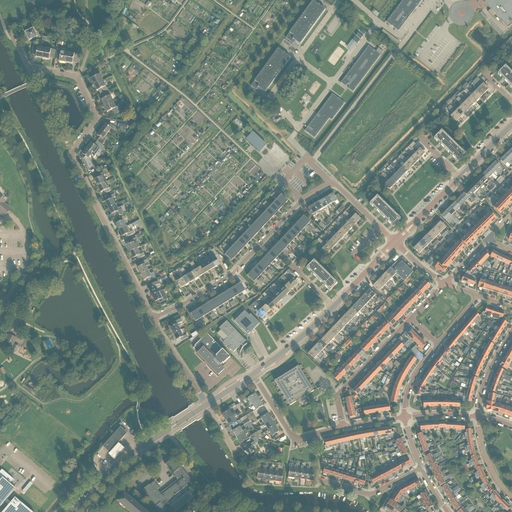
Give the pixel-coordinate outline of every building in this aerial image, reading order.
[(325,10),(313,0),(285,38),(293,43),(295,41),(300,44),(325,10)] [(421,0),(402,0),(386,22),(398,31),(421,0)] [(511,23),(511,0),(486,0),(484,2),(508,28),(511,23)] [(29,41),(38,36),(33,28),(25,32),(29,41)] [(199,36),(204,40),(209,34),(206,32),(206,31),(204,30),(202,32),(204,34),(202,33),(199,36)] [(198,38),(188,50),(192,53),(195,50),(193,48),(200,40),(198,38)] [(42,58),(44,48),(33,46),(32,55),(36,55),(35,57),(42,58)] [(381,55),(368,46),(340,83),(345,86),(347,84),(350,86),(348,88),(353,92),(381,55)] [(54,59),(55,50),(44,48),(42,58),(49,59),(49,58),(54,59)] [(290,58),(278,49),(251,86),(258,91),(260,89),(265,92),(290,58)] [(65,62),(67,52),(55,50),(54,59),(59,60),(59,61),(65,62)] [(67,52),(65,62),(72,64),(73,62),(77,63),(78,54),(67,52)] [(509,85),(511,82),(511,72),(505,66),(497,74),(502,79),(504,81),(509,85)] [(93,85),(103,80),(98,70),(90,74),(92,78),(90,79),(93,85)] [(100,95),(108,91),(103,80),(93,85),(96,91),(98,90),(100,95)] [(478,88),(484,94),(489,89),(483,84),(481,82),(479,83),(481,85),(478,88)] [(480,98),(484,94),(478,88),(474,92),(480,98)] [(480,98),(474,92),(473,90),(471,92),(473,93),(471,96),(476,102),(480,98)] [(104,106),(113,102),(108,91),(100,95),(102,99),(101,100),(104,106)] [(345,103),(332,94),(304,131),(314,138),(329,118),(332,120),(345,103)] [(472,106),(476,102),(471,96),(466,100),(472,106)] [(468,110),(472,106),(466,100),(463,104),(468,110)] [(113,102),(104,106),(107,112),(114,109),(116,114),(120,112),(117,107),(116,108),(113,102)] [(463,104),(460,102),(459,103),(461,105),(458,108),(464,114),(468,110),(463,104)] [(464,114),(458,108),(457,106),(455,108),(457,109),(455,112),(454,112),(460,118),(464,114)] [(454,112),(455,112),(452,110),(453,108),(452,107),(449,109),(449,110),(453,114),(450,116),(456,122),(460,118),(454,112)] [(101,129),(107,134),(111,128),(114,130),(115,128),(110,124),(108,126),(106,124),(101,129)] [(103,139),(107,134),(101,129),(97,135),(100,137),(97,141),(102,145),(105,141),(103,139)] [(445,150),(453,142),(441,131),(434,139),(438,143),(438,144),(440,146),(441,146),(445,150)] [(266,145),(253,132),(247,139),(260,151),(266,145)] [(105,147),(102,145),(97,141),(94,145),(91,143),(87,148),(95,155),(99,149),(101,151),(105,147)] [(453,142),(445,150),(450,155),(452,157),(457,162),(465,154),(453,142)] [(93,157),(95,155),(87,148),(83,154),(86,156),(84,158),(87,164),(89,169),(92,167),(89,163),(88,158),(90,156),(93,157)] [(414,150),(412,148),(410,150),(412,152),(411,153),(413,155),(411,157),(416,162),(421,158),(413,151),(414,150)] [(413,151),(421,158),(425,153),(420,148),(418,151),(415,148),(414,150),(413,151)] [(511,169),(511,162),(505,156),(500,160),(501,160),(499,162),(502,165),(504,163),(505,165),(507,162),(510,165),(510,164),(511,165),(511,167),(511,168),(511,169)] [(412,167),(407,162),(404,160),(405,159),(403,157),(401,159),(403,161),(402,162),(404,164),(402,166),(407,171),(412,167)] [(412,167),(416,162),(411,157),(407,162),(412,167)] [(495,171),(500,175),(501,174),(499,171),(500,171),(497,169),(500,166),(495,162),(491,166),(495,171)] [(397,168),(396,168),(394,166),(392,168),(395,170),(394,171),(396,173),(393,175),(398,180),(403,176),(396,169),(397,168)] [(403,176),(407,171),(402,166),(400,169),(397,167),(396,168),(397,168),(396,169),(403,176)] [(493,173),(495,171),(491,166),(486,171),(491,175),(495,179),(497,178),(493,173)] [(486,180),(487,180),(491,175),(486,171),(482,175),(486,180)] [(97,186),(104,183),(101,177),(105,175),(103,172),(96,176),(97,178),(94,180),(97,186)] [(0,176),(1,175),(0,173),(0,280),(1,279),(0,277),(0,213),(4,217),(10,209),(3,203),(5,201),(0,196),(0,176)] [(388,177),(387,177),(386,175),(384,177),(386,179),(384,180),(384,182),(386,183),(384,185),(389,189),(394,185),(387,178),(388,177)] [(394,185),(398,180),(393,175),(391,178),(389,175),(387,177),(388,177),(387,178),(394,185)] [(485,188),(487,186),(486,184),(487,184),(489,186),(493,189),(494,187),(492,185),(491,184),(488,182),(489,182),(487,180),(486,180),(482,175),(477,180),(483,186),(485,188)] [(480,188),(483,186),(477,180),(473,184),(480,191),(482,193),(484,192),(480,188)] [(104,183),(97,186),(100,192),(104,191),(105,194),(112,190),(111,187),(107,189),(104,183)] [(477,194),(480,191),(473,184),(468,189),(473,193),(476,197),(478,195),(477,194)] [(470,196),(473,193),(468,189),(464,193),(468,198),(469,198),(471,200),(473,202),(474,201),(472,199),(470,196)] [(329,196),(333,203),(337,200),(333,193),(329,196)] [(464,202),(468,198),(464,193),(460,198),(464,202)] [(108,208),(115,205),(112,198),(116,197),(114,194),(107,197),(108,200),(105,202),(108,208)] [(501,198),(508,205),(511,201),(511,200),(505,194),(501,198)] [(277,199),(283,205),(287,201),(281,195),(277,199)] [(329,204),(333,203),(329,196),(324,199),(328,206),(327,206),(329,208),(331,207),(329,204)] [(381,215),(389,208),(377,196),(369,204),(374,209),(376,211),(381,215)] [(460,207),(464,202),(460,198),(455,202),(460,207)] [(497,203),(504,210),(508,205),(501,198),(497,203)] [(279,209),(283,205),(277,199),(273,204),(279,209)] [(325,207),(327,206),(328,206),(324,199),(319,201),(323,209),(324,211),(326,209),(325,207)] [(279,209),(273,204),(271,206),(269,204),(266,201),(264,203),(275,214),(279,209)] [(320,210),(323,209),(319,201),(313,205),(318,213),(319,213),(321,212),(320,210)] [(455,211),(460,207),(455,202),(451,207),(455,211)] [(271,218),(275,214),(264,203),(263,204),(266,208),(268,209),(265,212),(271,218)] [(493,207),(500,214),(504,210),(497,203),(493,207)] [(115,205),(108,208),(111,214),(114,213),(116,215),(123,212),(122,209),(118,211),(115,205)] [(313,216),(318,213),(313,205),(308,208),(313,216)] [(451,216),(455,211),(451,207),(446,211),(451,216)] [(389,208),(381,215),(386,220),(385,220),(387,223),(388,222),(393,227),(400,219),(389,208)] [(271,218),(265,212),(263,215),(258,210),(256,212),(267,222),(271,218)] [(446,220),(451,216),(446,211),(442,216),(446,220)] [(485,215),(493,222),(496,219),(489,211),(485,215)] [(263,227),(267,222),(256,212),(255,213),(257,216),(257,217),(259,219),(257,221),(263,227)] [(350,215),(348,213),(346,215),(348,217),(347,218),(349,221),(347,223),(352,228),(356,223),(349,216),(350,215)] [(349,216),(356,223),(360,219),(355,214),(353,216),(351,214),(350,215),(349,216)] [(481,220),(488,227),(493,222),(485,215),(481,220)] [(119,230),(126,226),(123,220),(126,219),(125,216),(118,219),(119,222),(116,224),(119,230)] [(300,220),(311,231),(313,229),(309,226),(307,225),(310,222),(304,216),(300,220)] [(310,233),(311,231),(300,220),(296,224),(302,230),(305,228),(306,229),(310,233)] [(477,224),(484,231),(488,227),(481,220),(477,224)] [(259,231),(263,227),(257,221),(253,225),(259,231)] [(435,226),(441,232),(446,227),(443,224),(443,223),(443,224),(440,221),(435,226)] [(341,225),(339,223),(337,224),(339,226),(338,227),(340,230),(338,232),(343,237),(347,233),(340,226),(341,225)] [(352,228),(347,223),(345,225),(342,223),(341,225),(340,226),(347,233),(352,228)] [(298,235),(302,230),(296,224),(292,229),(298,235)] [(473,228),(480,235),(483,233),(482,232),(484,231),(477,224),(473,228)] [(255,235),(259,231),(253,225),(249,229),(255,235)] [(126,226),(119,230),(122,236),(125,235),(127,237),(134,234),(132,231),(129,233),(126,226)] [(437,236),(441,232),(435,226),(431,230),(437,236)] [(469,232),(476,239),(480,235),(473,228),(469,232)] [(251,239),(255,235),(249,229),(245,233),(251,239)] [(294,239),(298,235),(292,229),(288,233),(294,239)] [(432,241),(437,236),(431,230),(427,235),(432,241)] [(339,242),(343,237),(338,232),(336,234),(333,232),(332,234),(331,235),(333,237),(339,242)] [(465,236),(471,243),(476,239),(469,232),(465,236)] [(247,244),(251,239),(245,233),(241,238),(247,244)] [(290,243),(294,239),(288,233),(284,237),(290,243)] [(232,237),(230,235),(228,237),(236,243),(233,246),(239,252),(243,248),(232,237)] [(247,244),(241,238),(239,240),(237,239),(233,235),(232,237),(243,248),(247,244)] [(428,245),(432,241),(427,235),(422,239),(428,245)] [(460,240),(467,247),(471,243),(465,236),(460,240)] [(286,248),(290,243),(284,237),(280,242),(286,248)] [(334,246),(339,242),(333,237),(329,241),(334,246)] [(130,244),(127,246),(130,252),(137,248),(140,247),(137,241),(136,238),(129,241),(130,244)] [(424,249),(428,245),(422,239),(418,244),(423,250),(424,249)] [(334,246),(329,241),(327,240),(325,242),(327,244),(325,246),(330,251),(334,246)] [(325,246),(323,244),(323,243),(321,241),(319,242),(321,245),(323,248),(320,251),(325,255),(330,251),(325,246)] [(454,245),(462,252),(465,247),(458,241),(454,245)] [(239,252),(233,246),(231,249),(229,247),(225,244),(223,242),(222,244),(223,245),(223,244),(235,256),(239,252)] [(282,252),(286,248),(280,242),(276,246),(282,252)] [(231,261),(235,256),(223,244),(223,245),(221,246),(228,252),(225,255),(231,261)] [(426,251),(424,249),(423,250),(418,244),(413,248),(415,250),(416,251),(418,253),(419,254),(421,252),(423,254),(425,256),(427,254),(425,252),(426,251)] [(450,249),(458,256),(462,252),(454,245),(450,249)] [(278,256),(282,252),(276,246),(272,250),(278,256)] [(137,248),(130,252),(133,258),(136,257),(138,259),(145,256),(143,253),(140,255),(137,248)] [(210,261),(214,268),(219,264),(215,257),(217,255),(214,249),(211,251),(214,255),(212,256),(212,257),(213,259),(210,261)] [(446,254),(454,260),(458,256),(450,249),(446,254)] [(274,260),(278,256),(272,250),(268,254),(274,260)] [(495,262),(498,254),(493,251),(490,256),(494,258),(493,261),(495,262)] [(491,267),(490,263),(486,260),(489,256),(485,252),(480,257),(487,264),(487,263),(489,266),(491,267)] [(270,265),(274,260),(268,254),(263,259),(270,265)] [(443,258),(450,265),(454,260),(446,254),(443,258)] [(493,267),(496,268),(499,261),(502,262),(505,257),(498,254),(495,262),(493,267)] [(489,266),(487,263),(487,264),(480,257),(476,262),(480,266),(483,263),(487,268),(489,266)] [(506,270),(510,260),(505,257),(502,262),(505,263),(504,266),(505,267),(502,273),(504,274),(505,272),(506,270)] [(205,264),(203,260),(205,260),(203,258),(201,259),(202,261),(201,262),(203,265),(200,267),(205,274),(210,271),(205,264)] [(438,263),(446,269),(450,265),(443,258),(438,263)] [(266,269),(270,265),(263,259),(259,263),(266,269)] [(141,274),(148,270),(146,266),(149,265),(148,263),(147,260),(139,263),(141,266),(138,267),(141,274)] [(318,280),(326,272),(314,260),(306,268),(311,273),(310,273),(313,276),(313,275),(318,280)] [(210,271),(214,268),(210,261),(205,264),(210,271)] [(406,279),(408,277),(413,272),(401,261),(399,264),(396,262),(397,261),(390,268),(396,274),(399,276),(404,281),(406,279)] [(283,269),(279,265),(276,262),(274,264),(282,271),(283,269)] [(476,270),(480,266),(476,262),(471,267),(478,273),(480,275),(482,273),(479,271),(478,270),(477,271),(476,270)] [(262,273),(266,269),(259,263),(255,267),(262,273)] [(446,269),(438,263),(434,267),(439,271),(440,270),(443,273),(446,269)] [(200,276),(205,274),(200,267),(196,270),(200,276)] [(258,277),(262,273),(255,267),(251,271),(258,277)] [(476,274),(478,273),(471,267),(467,271),(467,272),(470,275),(471,275),(475,271),(475,272),(475,273),(476,274)] [(25,290),(38,270),(33,268),(21,288),(25,290)] [(397,278),(399,276),(396,274),(390,268),(386,272),(392,278),(394,275),(397,278)] [(148,270),(141,274),(144,280),(147,278),(148,281),(156,277),(154,272),(149,274),(148,270)] [(195,279),(200,276),(196,270),(191,273),(195,279)] [(254,282),(258,277),(251,271),(247,276),(254,282)] [(326,272),(318,280),(322,284),(322,285),(324,287),(325,286),(329,291),(337,283),(326,272)] [(389,280),(392,278),(386,272),(381,277),(391,286),(392,286),(393,288),(395,286),(393,284),(394,284),(392,282),(391,282),(389,280)] [(467,283),(470,275),(467,272),(465,273),(463,276),(461,281),(467,283)] [(190,283),(186,276),(184,273),(182,275),(184,277),(181,278),(186,285),(190,283)] [(190,283),(195,279),(191,273),(186,276),(190,283)] [(487,290),(492,277),(492,276),(493,274),(490,274),(489,278),(488,281),(485,280),(482,289),(486,290),(487,290)] [(474,276),(471,275),(470,275),(467,283),(473,286),(474,284),(476,284),(477,281),(472,279),(472,278),(473,278),(474,276)] [(389,289),(391,286),(381,277),(377,282),(383,287),(385,284),(387,287),(389,289)] [(180,289),(186,285),(181,278),(176,282),(180,289)] [(507,297),(511,282),(511,278),(510,281),(508,285),(507,288),(505,287),(502,295),(507,297)] [(288,283),(293,288),(298,284),(293,279),(290,281),(288,279),(287,280),(286,281),(288,283)] [(502,280),(499,279),(498,282),(497,284),(495,284),(492,292),(497,293),(502,280)] [(425,281),(421,286),(426,290),(430,286),(425,281)] [(152,296),(158,292),(157,288),(160,287),(158,282),(150,285),(152,288),(149,289),(152,296)] [(381,289),(383,287),(377,282),(373,286),(381,294),(379,295),(381,297),(384,300),(387,297),(384,295),(385,293),(383,291),(381,289)] [(241,296),(244,300),(245,302),(248,300),(246,298),(243,295),(242,292),(245,291),(240,283),(235,286),(240,294),(241,296)] [(289,292),(293,288),(288,283),(284,287),(289,292)] [(235,297),(240,294),(235,286),(230,289),(235,297)] [(284,297),(279,292),(277,290),(278,289),(276,286),(274,288),(276,290),(275,291),(277,294),(275,296),(279,301),(284,297)] [(422,294),(417,290),(413,286),(411,288),(415,292),(413,294),(418,299),(422,294)] [(417,290),(422,294),(426,290),(421,286),(417,290)] [(284,297),(289,292),(284,287),(279,292),(284,297)] [(230,300),(235,297),(230,289),(225,292),(230,300)] [(365,294),(375,304),(377,301),(373,298),(375,295),(369,289),(365,294)] [(167,299),(163,290),(158,292),(152,296),(155,302),(158,300),(159,303),(167,299)] [(225,303),(230,300),(225,292),(220,295),(225,303)] [(374,305),(375,304),(365,294),(360,299),(366,305),(368,302),(373,306),(374,305)] [(414,303),(418,299),(413,294),(409,298),(412,301),(414,303)] [(220,306),(225,303),(220,295),(215,299),(220,306)] [(268,298),(269,297),(267,295),(265,297),(267,299),(266,300),(268,302),(265,305),(270,310),(275,305),(268,298)] [(275,305),(279,301),(275,296),(272,299),(269,297),(268,298),(275,305)] [(215,309),(220,306),(215,299),(210,302),(215,309)] [(364,307),(366,305),(360,299),(356,303),(366,313),(368,310),(366,309),(364,307)] [(403,304),(408,309),(414,303),(412,301),(410,302),(408,300),(403,304)] [(212,311),(215,309),(210,302),(206,305),(210,312),(211,314),(214,318),(216,317),(213,313),(212,311)] [(259,307),(260,306),(257,303),(255,305),(257,308),(256,309),(258,311),(256,314),(261,319),(266,314),(259,307)] [(364,315),(366,313),(356,303),(351,308),(357,314),(360,311),(362,313),(364,315)] [(404,313),(408,309),(403,304),(401,306),(398,305),(397,307),(398,307),(404,313)] [(205,315),(210,312),(206,305),(201,308),(205,315)] [(266,314),(270,310),(265,305),(263,307),(260,305),(260,306),(259,307),(266,314)] [(400,317),(404,313),(398,307),(397,307),(395,309),(397,311),(395,313),(400,317)] [(200,318),(205,315),(201,308),(196,311),(200,318)] [(356,316),(357,314),(351,308),(347,313),(357,322),(360,320),(358,318),(356,316)] [(195,321),(200,318),(196,311),(190,314),(195,321)] [(249,315),(245,311),(234,321),(248,335),(260,323),(251,314),(249,315)] [(498,311),(496,318),(498,319),(499,316),(502,317),(504,313),(498,311)] [(355,324),(357,322),(347,313),(343,317),(349,323),(351,320),(353,322),(355,324)] [(396,321),(400,317),(395,313),(391,317),(396,321)] [(472,317),(478,323),(480,321),(477,319),(480,316),(476,313),(472,317)] [(20,323),(22,317),(16,315),(13,321),(20,323)] [(389,319),(387,321),(392,326),(396,321),(391,317),(389,315),(387,317),(389,319)] [(347,325),(349,323),(343,317),(338,322),(344,327),(345,327),(347,329),(346,329),(348,331),(349,331),(350,329),(351,329),(347,325)] [(476,325),(478,323),(472,317),(468,322),(472,326),(474,323),(476,325)] [(173,334),(180,330),(177,324),(180,322),(182,321),(181,319),(179,320),(172,323),(173,326),(170,327),(173,334)] [(497,324),(504,328),(507,323),(502,320),(500,323),(498,322),(497,324)] [(233,352),(245,340),(227,321),(219,328),(228,337),(223,342),(233,352)] [(340,332),(344,327),(338,322),(334,326),(340,332)] [(381,327),(386,331),(390,327),(385,322),(383,325),(381,323),(379,325),(381,327)] [(470,328),(472,326),(468,322),(464,327),(470,332),(472,330),(470,328)] [(501,333),(504,328),(497,324),(496,326),(498,327),(496,330),(501,333)] [(338,334),(340,332),(334,326),(330,331),(341,342),(341,341),(343,339),(342,338),(340,336),(338,334)] [(382,335),(386,331),(381,327),(377,331),(382,335)] [(469,333),(470,332),(464,327),(460,331),(464,335),(466,332),(469,334),(469,333)] [(180,330),(173,334),(176,340),(179,338),(181,341),(188,338),(187,335),(183,336),(180,330)] [(340,343),(341,342),(330,331),(325,335),(331,341),(334,338),(336,340),(338,342),(339,341),(340,343)] [(378,340),(382,335),(377,331),(373,335),(378,340)] [(411,341),(416,335),(412,331),(408,335),(410,338),(409,339),(411,341)] [(458,340),(461,343),(464,339),(462,337),(464,335),(460,331),(456,335),(459,338),(458,340)] [(214,343),(212,342),(214,341),(207,333),(194,345),(195,346),(193,348),(197,352),(199,350),(200,351),(197,353),(218,375),(225,369),(221,365),(222,363),(223,364),(230,357),(222,350),(221,351),(220,350),(221,348),(215,342),(214,343)] [(8,334),(2,346),(4,347),(11,350),(17,338),(8,334)] [(494,343),(498,338),(491,334),(489,336),(492,337),(490,340),(494,343)] [(327,345),(331,341),(325,335),(321,340),(331,350),(331,349),(334,351),(336,349),(331,345),(329,347),(327,345)] [(374,344),(378,340),(373,335),(369,339),(374,344)] [(417,344),(421,340),(416,335),(411,341),(413,343),(414,341),(417,344)] [(459,338),(456,335),(450,342),(451,342),(455,345),(455,346),(457,343),(459,345),(461,343),(458,340),(459,338)] [(370,348),(374,344),(369,339),(365,343),(370,348)] [(329,351),(331,350),(321,340),(316,345),(322,350),(325,347),(327,350),(329,351)] [(417,344),(415,345),(417,347),(419,346),(422,349),(426,344),(421,340),(417,344)] [(395,347),(400,353),(402,351),(401,349),(403,346),(399,342),(395,347)] [(453,348),(455,345),(451,342),(450,342),(447,347),(451,350),(453,352),(456,354),(458,356),(459,356),(460,355),(457,353),(454,351),(455,350),(453,348)] [(483,346),(490,350),(494,345),(489,342),(487,345),(485,344),(483,346)] [(365,352),(370,348),(365,343),(361,348),(365,352)] [(321,352),(322,350),(316,345),(312,349),(324,360),(323,358),(325,356),(323,354),(321,352)] [(488,355),(490,350),(483,346),(482,348),(485,350),(483,353),(488,355)] [(399,355),(400,353),(395,347),(390,352),(394,356),(397,353),(399,355)] [(447,347),(443,351),(447,355),(450,352),(452,354),(453,352),(451,350),(447,347)] [(322,362),(324,360),(312,349),(308,353),(314,359),(316,356),(320,361),(320,360),(322,362)] [(355,354),(360,358),(364,354),(359,349),(355,354)] [(360,358),(355,354),(353,352),(349,356),(351,358),(356,362),(360,358)] [(392,358),(394,356),(390,352),(386,356),(392,362),(393,360),(392,358)] [(390,364),(392,362),(386,356),(381,361),(385,365),(388,362),(390,364)] [(408,362),(412,365),(416,360),(411,356),(409,360),(407,358),(405,360),(408,362)] [(444,363),(446,361),(439,356),(436,361),(440,364),(442,361),(444,363)] [(482,366),(485,361),(478,357),(476,359),(479,360),(477,364),(482,366)] [(511,364),(510,363),(511,360),(505,357),(503,361),(511,366),(511,364)] [(351,367),(356,362),(351,358),(349,360),(347,358),(345,361),(347,362),(351,367)] [(436,361),(435,360),(432,365),(438,371),(440,369),(438,367),(440,364),(436,361)] [(385,365),(381,361),(375,367),(379,371),(381,370),(382,371),(384,369),(383,368),(385,365)] [(511,366),(503,361),(502,362),(500,366),(507,370),(508,367),(511,369),(511,366)] [(341,368),(346,373),(351,367),(347,362),(345,364),(343,362),(341,364),(343,366),(341,368)] [(409,371),(412,365),(408,362),(405,365),(403,364),(402,366),(409,371)] [(314,391),(298,366),(274,381),(290,406),(296,402),(295,400),(306,393),(307,395),(314,391)] [(341,368),(339,366),(335,371),(342,377),(346,373),(341,368)] [(405,376),(409,371),(402,366),(400,369),(402,370),(401,373),(405,376)] [(379,375),(381,373),(375,367),(370,372),(375,376),(377,373),(379,375)] [(436,374),(437,372),(430,367),(427,372),(431,376),(434,373),(436,374)] [(478,377),(480,371),(472,368),(471,370),(474,371),(472,375),(478,377)] [(511,379),(511,380),(511,377),(506,375),(507,372),(505,371),(499,368),(498,371),(497,374),(505,377),(511,379)] [(338,381),(342,377),(335,371),(334,370),(333,372),(335,374),(333,377),(338,381)] [(372,379),(375,376),(370,372),(366,377),(372,382),(374,380),(372,379)] [(431,376),(427,372),(427,373),(425,375),(424,377),(431,381),(432,380),(429,378),(431,376)] [(402,382),(405,376),(401,373),(399,377),(396,376),(395,379),(402,382)] [(510,382),(511,380),(511,379),(505,377),(497,374),(495,376),(494,379),(500,381),(502,382),(503,380),(504,380),(510,382)] [(366,377),(362,381),(366,385),(368,387),(370,384),(372,382),(366,377)] [(434,383),(431,381),(424,377),(420,383),(425,386),(427,382),(429,384),(430,383),(433,385),(435,386),(436,385),(434,383)] [(394,389),(399,390),(402,383),(402,382),(395,379),(393,384),(395,385),(394,389)] [(501,385),(502,382),(500,381),(494,379),(493,382),(492,385),(505,389),(506,387),(502,385),(501,385)] [(363,388),(366,385),(362,381),(357,386),(363,392),(365,390),(363,388)] [(473,390),(475,384),(467,382),(467,383),(467,384),(469,385),(468,388),(473,390)] [(423,389),(425,386),(420,383),(417,389),(425,392),(426,390),(423,389)] [(361,394),(363,392),(357,386),(353,391),(357,395),(359,392),(361,394)] [(252,404),(259,400),(255,394),(248,398),(252,404)] [(396,403),(398,396),(390,395),(389,397),(392,398),(391,402),(396,403)] [(495,401),(488,399),(488,402),(487,402),(486,410),(493,411),(493,410),(495,403),(492,403),(492,401),(495,401)] [(252,404),(249,406),(251,408),(253,406),(256,410),(263,406),(259,400),(252,404)] [(501,405),(502,405),(503,402),(500,401),(500,403),(498,403),(498,404),(495,403),(493,410),(493,411),(497,412),(497,411),(498,412),(501,405)] [(315,404),(319,420),(325,419),(321,403),(315,404)] [(508,406),(509,404),(506,403),(505,405),(504,406),(502,405),(501,405),(498,412),(498,413),(499,413),(502,414),(503,413),(504,414),(504,415),(507,407),(508,406)] [(354,410),(348,411),(350,418),(355,416),(354,411),(356,411),(356,409),(354,410)] [(226,420),(233,416),(229,410),(222,414),(226,420)] [(264,424),(272,420),(268,414),(261,418),(263,422),(260,423),(262,426),(264,424)] [(248,419),(249,422),(251,421),(252,424),(257,421),(254,415),(248,419)] [(233,416),(226,420),(230,426),(237,422),(233,416)] [(272,420),(264,424),(262,426),(263,428),(266,426),(268,430),(275,425),(272,420)] [(275,425),(268,430),(262,434),(263,436),(269,432),(272,436),(274,438),(272,439),(274,442),(280,438),(278,435),(276,433),(279,431),(275,425)] [(109,453),(127,433),(120,427),(102,446),(109,453)] [(237,437),(244,433),(240,427),(233,431),(237,437)] [(384,429),(385,437),(388,436),(387,434),(394,433),(394,431),(391,431),(390,428),(384,429)] [(362,438),(366,437),(365,432),(359,433),(357,433),(358,439),(360,439),(360,441),(363,440),(362,438)] [(244,433),(237,437),(240,443),(247,439),(244,433)] [(357,439),(358,439),(357,433),(350,435),(351,440),(354,440),(355,442),(358,441),(357,439)] [(397,446),(403,444),(401,438),(395,441),(396,444),(393,445),(394,447),(397,446)] [(426,445),(425,441),(428,440),(427,438),(419,441),(421,447),(426,445)] [(330,447),(333,447),(331,439),(324,441),(326,446),(330,445),(330,447)] [(249,445),(249,444),(243,451),(246,454),(246,455),(248,456),(249,456),(255,450),(252,447),(258,441),(257,440),(249,445)] [(465,450),(474,448),(472,442),(467,443),(468,447),(464,447),(465,450)] [(426,445),(421,447),(423,452),(428,451),(427,447),(430,446),(429,443),(426,445)] [(396,452),(405,448),(403,444),(397,446),(398,449),(395,450),(396,452)] [(441,455),(441,454),(440,452),(432,456),(431,453),(430,451),(425,453),(427,456),(425,456),(428,461),(441,455)] [(430,466),(436,463),(435,461),(439,458),(440,459),(443,457),(442,454),(441,454),(441,455),(428,461),(430,466)] [(469,464),(477,461),(476,458),(475,455),(470,457),(472,460),(468,461),(469,464)] [(402,458),(406,466),(411,464),(408,458),(405,459),(404,457),(402,458)] [(176,464),(172,459),(165,464),(173,474),(176,478),(177,477),(178,479),(160,493),(157,490),(159,488),(154,481),(150,485),(149,484),(142,490),(154,503),(156,505),(154,507),(158,511),(174,511),(193,497),(189,491),(171,506),(166,502),(188,485),(187,485),(192,481),(181,467),(184,465),(180,461),(176,464)] [(480,467),(479,464),(477,461),(469,464),(464,466),(465,469),(470,467),(470,466),(472,465),(472,466),(473,465),(475,469),(480,467)] [(402,469),(399,463),(396,464),(395,462),(392,463),(397,471),(402,469)] [(328,474),(331,465),(329,465),(328,468),(325,467),(323,473),(328,474)] [(475,476),(483,472),(480,466),(480,467),(475,469),(477,472),(474,474),(475,476)] [(392,474),(389,468),(386,469),(385,467),(383,468),(387,476),(392,474)] [(435,476),(441,473),(439,469),(441,469),(440,467),(433,471),(435,476)] [(0,506),(4,502),(9,505),(3,511),(32,511),(15,498),(11,503),(7,499),(15,489),(10,484),(14,479),(2,470),(0,471),(0,506)] [(383,479),(380,473),(377,474),(375,472),(374,473),(378,481),(383,479)] [(485,478),(486,478),(483,472),(475,476),(476,478),(478,477),(478,478),(479,477),(481,480),(485,478)] [(443,478),(437,480),(440,486),(446,483),(445,480),(453,476),(451,474),(443,478)] [(487,480),(486,478),(485,478),(481,480),(481,481),(483,484),(482,485),(480,486),(481,488),(489,483),(488,482),(487,480)] [(489,483),(481,488),(483,490),(485,489),(486,488),(486,489),(488,492),(492,488),(491,487),(490,485),(489,483)] [(410,493),(412,492),(408,484),(404,486),(407,491),(409,490),(410,493)] [(449,488),(450,488),(451,487),(450,486),(449,487),(446,484),(441,487),(444,492),(449,488)] [(405,493),(407,491),(404,486),(398,489),(402,494),(405,496),(406,495),(405,493)] [(447,496),(459,488),(457,486),(451,490),(450,488),(449,488),(444,492),(447,496)] [(450,501),(455,497),(454,495),(460,490),(459,488),(447,496),(450,501)] [(401,496),(402,494),(398,489),(394,495),(402,500),(403,498),(401,496)] [(491,500),(497,494),(495,491),(493,489),(489,492),(492,495),(490,496),(491,496),(489,498),(491,500)] [(141,500),(144,497),(135,490),(133,492),(141,500)] [(419,502),(427,496),(424,492),(419,495),(421,498),(418,500),(419,502)] [(133,501),(124,493),(117,501),(130,511),(146,511),(145,510),(143,508),(143,509),(135,502),(136,502),(134,500),(133,501)] [(498,502),(501,499),(499,496),(497,494),(491,500),(492,501),(494,500),(495,499),(498,502)] [(453,505),(462,499),(461,497),(457,499),(455,497),(450,501),(453,505)] [(462,499),(453,505),(456,510),(462,506),(460,504),(467,499),(466,497),(463,499),(462,499)] [(501,508),(506,503),(504,501),(501,499),(498,502),(500,505),(499,506),(501,508)] [(209,508),(213,505),(209,500),(205,503),(209,508)] [(390,511),(399,511),(403,508),(390,500),(388,503),(387,502),(383,507),(382,507),(384,509),(385,508),(390,511)] [(430,501),(425,504),(422,506),(424,508),(426,506),(428,509),(433,505),(430,501)] [(506,503),(501,508),(503,510),(504,509),(507,511),(511,507),(508,505),(506,503)]
